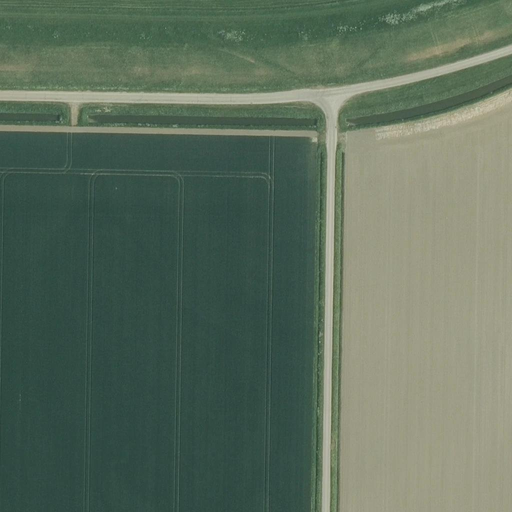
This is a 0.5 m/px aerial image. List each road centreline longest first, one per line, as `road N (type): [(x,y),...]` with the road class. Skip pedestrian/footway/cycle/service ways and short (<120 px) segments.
road 1 (unclassified): [(326,511),(333,94)]
road 2 (unclassified): [(333,94),(253,102),(0,98)]
road 3 (unclassified): [(511,50),(333,94)]
